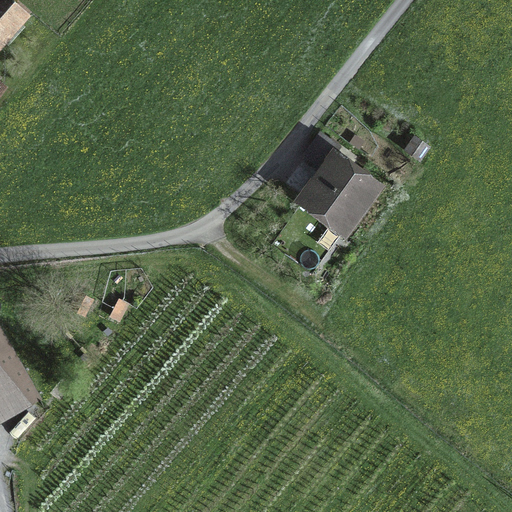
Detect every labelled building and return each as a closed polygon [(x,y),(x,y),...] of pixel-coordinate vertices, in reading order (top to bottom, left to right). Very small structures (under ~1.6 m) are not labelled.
[(0,0),(0,46),(30,12),(16,0),(15,0),(10,6),(3,0),(0,0)] [(342,146),(338,144),(320,132),(300,156),(317,171),(334,148),(339,151),(342,146)] [(414,134),(404,150),(421,162),(431,147),(414,134)] [(386,185),(334,148),(294,201),(346,240),(386,185)] [(0,417),(37,397),(0,329),(0,417)]
